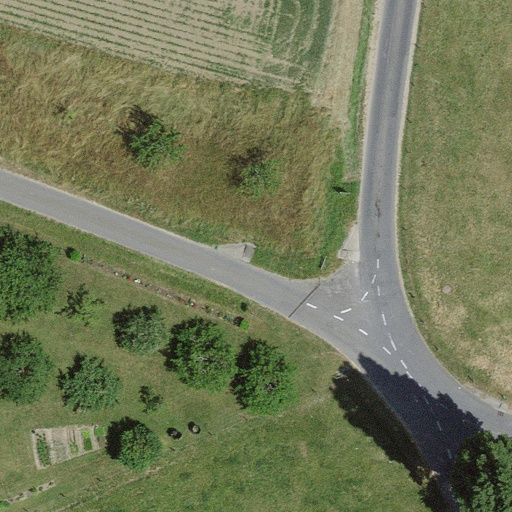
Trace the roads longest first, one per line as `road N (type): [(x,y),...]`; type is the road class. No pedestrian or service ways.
road 1 (track): [(399,364),(338,318),(202,260),(0,191)]
road 2 (unclassified): [(399,364),(381,277),(380,160),(401,0)]
road 3 (residential): [(475,511),(399,364)]
road 4 (residential): [(511,430),(399,364)]
